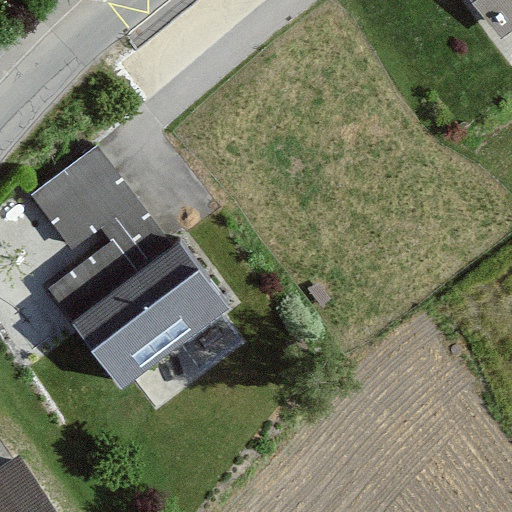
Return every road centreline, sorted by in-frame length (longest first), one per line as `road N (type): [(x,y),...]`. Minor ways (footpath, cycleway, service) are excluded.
road 1 (residential): [(134,127),(289,0)]
road 2 (tertiary): [(130,0),(54,62),(0,121)]
